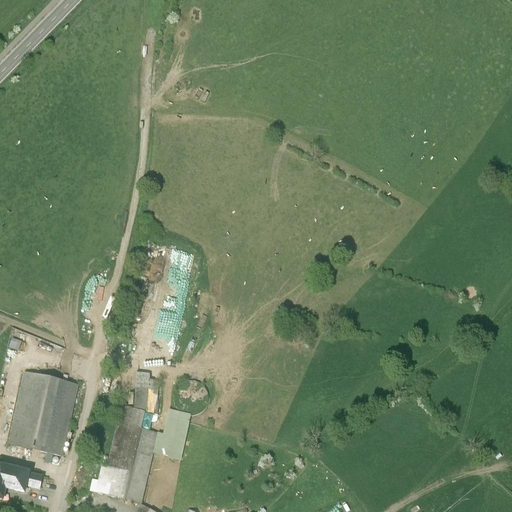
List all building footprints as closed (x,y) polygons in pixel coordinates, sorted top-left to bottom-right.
[(153,328),(169,251),(154,248),(138,325),(153,328)] [(177,325),(191,261),(175,257),(161,322),(177,325)] [(129,351),(148,354),(150,342),(131,339),(129,351)] [(76,387),(27,377),(13,445),(61,456),(76,387)] [(151,378),(137,378),(135,413),(145,415),(149,416),(150,396),(157,391),(158,385),(150,384),(151,378)] [(179,387),(176,392),(175,397),(175,403),(177,408),(181,412),(186,415),(191,417),(197,416),(202,413),(206,409),(208,404),(209,399),(208,393),(205,388),(200,385),(195,383),(189,382),(184,384),(179,387)] [(135,413),(126,411),(106,496),(141,504),(152,457),(182,464),(191,417),(186,415),(169,412),(163,438),(141,433),(145,415),(135,413)] [(31,474),(0,466),(0,500),(5,502),(7,491),(26,496),(28,488),(31,474)] [(43,476),(31,474),(28,488),(40,490),(43,476)]
